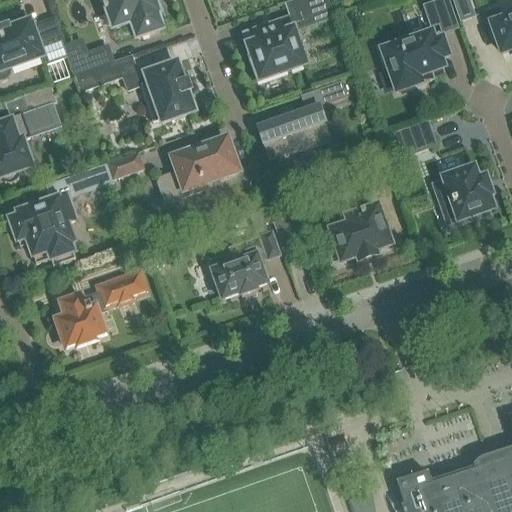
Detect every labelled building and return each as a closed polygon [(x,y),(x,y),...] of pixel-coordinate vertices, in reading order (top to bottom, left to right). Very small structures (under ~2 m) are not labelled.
[(99,0),(104,13),(107,12),(113,31),(132,24),(137,40),(162,32),(161,29),(168,27),(162,10),(158,12),(153,0),(99,0)] [(294,32),(334,18),(328,0),(301,0),(291,4),(296,18),(252,34),(255,44),(249,47),(248,50),(251,59),(248,60),(252,72),(256,71),(260,82),(287,72),(287,74),(307,67),(294,32)] [(447,0),(445,0),(432,5),(443,35),(458,30),(447,0)] [(468,0),(453,0),(461,23),(475,18),(468,0)] [(504,21),(488,27),(492,40),(496,38),(502,55),(511,51),(511,15),(504,19),(504,21)] [(0,81),(2,82),(3,82),(5,81),(7,80),(8,79),(9,78),(9,76),(10,75),(10,74),(10,73),(10,72),(9,70),(41,59),(44,68),(69,59),(65,49),(57,25),(56,25),(57,28),(35,36),(30,24),(10,32),(8,27),(0,30),(0,81)] [(399,41),(376,49),(384,72),(389,70),(397,94),(418,86),(417,84),(424,81),(425,84),(432,81),(432,80),(431,80),(429,74),(444,69),(440,61),(448,58),(442,41),(435,44),(432,35),(400,46),(399,41)] [(69,59),(76,80),(114,66),(108,49),(87,57),(82,43),(65,49),(69,59)] [(132,60),(114,66),(76,80),(81,94),(123,79),(128,93),(141,89),(153,125),(161,122),(162,126),(195,114),(188,96),(192,94),(188,84),(184,85),(177,65),(138,79),(132,60)] [(257,130),(269,163),(288,149),(331,141),(320,110),(348,100),(342,83),(305,97),(310,112),(257,130)] [(19,174),(32,169),(23,143),(62,130),(54,107),(57,105),(51,89),(0,107),(0,110),(5,125),(0,127),(0,180),(2,180),(3,181),(4,183),(5,184),(7,185),(8,186),(10,186),(11,186),(14,186),(15,185),(17,184),(18,182),(19,181),(19,179),(20,177),(19,176),(19,174)] [(396,135),(401,149),(433,138),(428,124),(396,135)] [(227,141),(190,154),(187,153),(177,156),(176,159),(172,160),(177,174),(160,180),(158,185),(164,202),(169,205),(207,191),(205,186),(239,174),(227,141)] [(138,156),(108,167),(113,182),(144,172),(138,156)] [(76,223),(67,198),(113,183),(107,167),(50,186),(56,201),(44,205),(46,209),(10,222),(18,244),(27,241),(33,259),(34,259),(36,267),(51,261),(54,270),(76,262),(70,246),(74,245),(68,226),(76,223)] [(446,180),(444,181),(445,183),(433,187),(442,211),(453,208),(459,223),(493,211),(489,197),(491,196),(485,179),(478,182),(474,170),(463,174),(462,170),(445,176),(446,180)] [(334,241),(324,244),(332,267),(358,258),(360,264),(377,258),(375,252),(391,247),(378,209),(347,220),(349,226),(331,233),(334,241)] [(303,253),(291,219),(274,225),(286,259),(303,253)] [(217,271),(212,273),(222,301),(240,295),(241,298),(242,298),(242,299),(245,298),(244,297),(245,297),(245,296),(253,293),(254,293),(254,295),(257,294),(256,292),(257,292),(256,290),(267,286),(259,264),(268,261),(269,262),(280,258),(272,235),(261,239),(264,249),(254,253),(256,258),(232,266),(231,263),(216,269),(217,271)] [(158,249),(146,253),(152,270),(164,266),(158,249)] [(98,292),(99,295),(79,302),(78,300),(64,305),(65,307),(62,308),(66,320),(59,322),(60,325),(57,325),(59,331),(57,332),(61,345),(64,344),(66,349),(68,349),(69,351),(77,348),(78,350),(96,344),(95,342),(103,339),(102,337),(105,336),(98,316),(108,312),(107,310),(120,306),(121,308),(134,303),(133,301),(146,296),(145,294),(147,293),(141,277),(139,277),(138,275),(100,288),(101,291),(98,292)] [(511,511),(511,416),(510,418),(511,425),(511,450),(483,460),(478,463),(474,467),(475,470),(431,484),(428,474),(397,485),(405,511),(511,511)]
